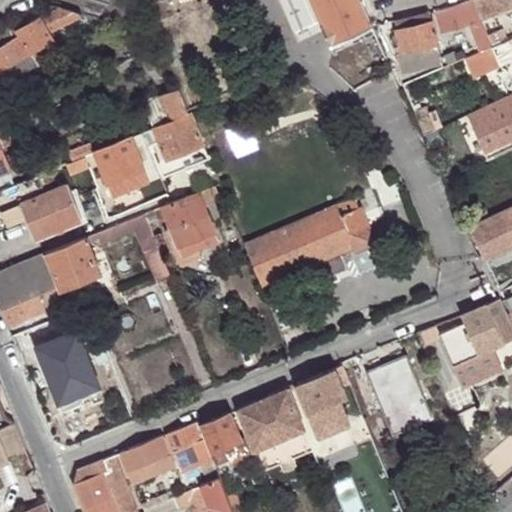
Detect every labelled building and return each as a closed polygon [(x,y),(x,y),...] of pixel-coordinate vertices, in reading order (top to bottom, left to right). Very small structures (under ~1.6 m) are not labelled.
[(310,0),(331,47),(373,29),(360,0),(310,0)] [(469,25),(481,50),(493,44),(481,21),(469,0),(465,0),(436,10),(443,32),(469,25)] [(511,0),(469,0),(481,21),(511,8),(511,0)] [(27,11),(9,21),(17,36),(28,54),(50,39),(47,36),(80,18),(79,14),(60,8),(45,6),(38,7),(27,11)] [(429,11),(390,21),(392,31),(397,30),(401,50),(397,50),(401,68),(440,59),(438,45),(429,11)] [(0,69),(28,54),(17,36),(14,37),(7,25),(0,28),(0,69)] [(481,50),(463,57),(472,77),(511,59),(511,49),(507,39),(493,44),(481,50)] [(153,62),(156,60),(165,57),(162,49),(150,54),(153,62)] [(0,83),(34,64),(28,54),(0,69),(0,83)] [(162,72),(171,69),(165,57),(156,60),(162,72)] [(188,111),(188,109),(179,88),(141,104),(150,127),(188,111)] [(511,92),(466,115),(483,151),(511,137),(511,92)] [(425,134),(433,130),(422,107),(414,111),(425,134)] [(270,111),(252,120),(258,131),(276,122),(270,111)] [(202,144),(189,113),(152,129),(165,160),(202,144)] [(0,190),(24,180),(0,122),(0,190)] [(139,140),(138,134),(83,156),(87,164),(96,161),(106,184),(141,168),(131,144),(139,140)] [(87,164),(83,156),(68,162),(72,170),(87,164)] [(33,198),(25,180),(24,180),(0,190),(0,228),(25,218),(34,239),(80,219),(66,185),(33,198)] [(220,202),(213,185),(161,207),(183,259),(220,244),(204,209),(220,202)] [(455,199),(457,204),(465,199),(464,195),(455,199)] [(244,246),(261,285),(352,246),(354,251),(374,243),(360,209),(358,209),(354,199),(244,246)] [(484,259),(511,244),(511,205),(468,226),(484,259)] [(144,214),(112,228),(85,239),(84,238),(46,254),(60,288),(99,273),(90,252),(135,234),(149,269),(154,283),(169,277),(158,248),(155,239),(144,214)] [(159,238),(155,239),(158,248),(163,246),(159,238)] [(0,272),(0,311),(6,326),(45,311),(39,297),(60,288),(46,254),(0,272)] [(502,296),(511,316),(511,294),(511,292),(502,296)] [(511,337),(511,328),(498,299),(486,304),(459,314),(464,324),(456,327),(456,324),(437,332),(460,382),(491,368),(483,351),(511,337)] [(367,373),(393,435),(432,419),(405,357),(367,373)] [(339,386),(348,382),(344,374),(341,366),(333,369),(339,386)] [(345,399),(339,386),(333,369),(296,385),(318,439),(349,426),(339,402),(345,399)] [(253,451),(303,430),(287,390),(237,410),(253,451)] [(229,414),(201,426),(210,451),(239,439),(229,414)] [(196,422),(166,434),(168,440),(163,442),(170,461),(175,460),(178,467),(200,458),(209,454),(196,422)] [(0,464),(7,462),(4,456),(24,447),(14,423),(0,428),(0,464)] [(131,484),(171,466),(170,461),(163,442),(161,436),(118,454),(131,484)] [(209,454),(200,458),(203,467),(213,462),(209,454)] [(115,457),(114,455),(76,471),(72,484),(84,511),(135,511),(112,459),(115,457)] [(203,467),(200,468),(206,483),(219,477),(217,472),(214,466),(213,462),(203,467)] [(219,477),(223,485),(229,482),(224,469),(217,472),(219,477)] [(189,511),(233,511),(227,496),(223,485),(219,477),(206,483),(182,494),(174,497),(179,510),(187,506),(189,511)] [(233,511),(238,511),(236,504),(239,503),(234,493),(227,496),(233,511)] [(140,505),(143,511),(166,500),(164,495),(140,505)] [(22,511),(50,511),(47,502),(22,511)]
